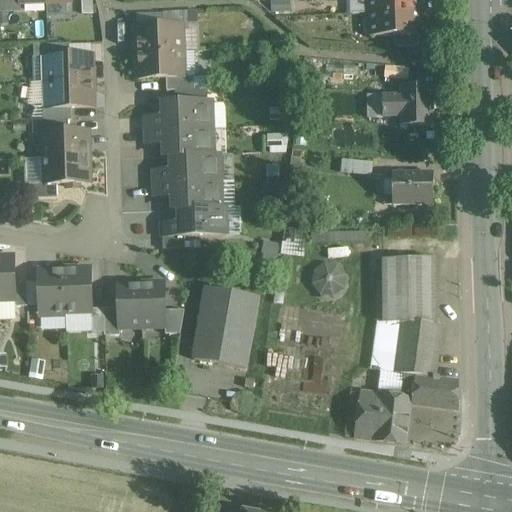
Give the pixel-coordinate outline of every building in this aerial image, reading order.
[(20,4),(19,0),(0,0),(0,14),(20,14),(20,4)] [(417,13),(416,2),(411,2),(410,0),(369,0),(370,15),(417,13)] [(412,37),(412,24),(417,24),(417,13),(370,15),(371,38),(412,37)] [(181,53),(180,28),(136,29),(137,55),(181,53)] [(33,47),(34,59),(47,58),(69,58),(69,46),(33,47)] [(181,53),(137,55),(138,81),(166,80),(182,79),(181,53)] [(48,84),(91,83),(90,57),(69,58),(47,58),(48,84)] [(193,79),(182,79),(166,80),(166,93),(175,92),(194,92),(193,79)] [(92,109),(91,83),(48,84),(49,110),(71,110),(92,109)] [(400,98),(400,89),(383,90),(383,98),(400,98)] [(400,98),(383,98),(383,119),(401,119),(401,128),(433,128),(433,89),(400,89),(400,98)] [(207,104),(206,91),(194,92),(175,92),(175,105),(207,104)] [(210,131),(209,104),(207,104),(175,105),(165,105),(165,117),(163,119),(145,120),(146,133),(210,131)] [(43,122),(68,121),(71,121),(71,110),(49,110),(43,110),(43,122)] [(68,134),(68,121),(43,122),(32,123),(33,135),(42,135),(68,134)] [(147,146),(162,145),(167,148),(167,159),(173,159),(211,157),(210,131),(146,133),(147,146)] [(43,161),(88,159),(87,133),(68,134),(42,135),(43,161)] [(173,169),(170,172),(154,173),(154,186),(218,184),(217,156),(211,157),(173,159),(173,169)] [(88,185),(88,159),(43,161),(44,186),(56,186),(88,185)] [(290,167),(297,168),(298,168),(299,160),(292,159),(291,159),(290,167)] [(432,206),(432,176),(393,176),(393,197),(393,206),(432,206)] [(219,209),(218,184),(154,186),(155,198),(172,198),(175,201),(175,212),(181,211),(219,209)] [(33,187),(33,200),(57,200),(56,186),(44,186),(33,187)] [(393,206),(393,197),(384,197),(384,206),(393,206)] [(184,238),(226,237),(225,209),(219,209),(181,211),(181,222),(179,225),(162,226),(162,239),(184,238)] [(279,256),(273,304),(283,305),(290,258),(289,257),(302,259),(307,231),(283,231),(280,256),(279,256)] [(184,250),(184,238),(162,239),(163,251),(184,250)] [(0,259),(0,303),(15,303),(14,285),(13,260),(0,259)] [(413,325),(433,327),(433,262),(381,262),(383,325),(401,325),(413,325)] [(342,291),(344,279),(337,269),(325,267),(315,274),(312,286),(320,296),(332,298),(342,291)] [(66,316),(64,272),(38,273),(40,317),(66,316)] [(90,272),(64,272),(66,316),(91,315),(91,311),(90,272)] [(26,285),(14,285),(15,303),(15,309),(27,308),(26,285)] [(164,313),(164,286),(141,287),(142,328),(165,327),(164,313)] [(141,287),(118,288),(118,310),(119,329),(142,328),(141,287)] [(193,362),(245,371),(258,299),(206,290),(193,362)] [(104,334),(105,338),(119,337),(119,329),(118,310),(104,311),(104,334)] [(104,334),(104,311),(91,311),(91,315),(92,335),(104,334)] [(165,336),(172,336),(180,336),(184,312),(164,313),(165,327),(165,336)] [(383,325),(377,324),(370,371),(394,374),(401,325),(383,325)] [(413,325),(401,325),(394,374),(403,375),(433,379),(439,328),(433,327),(413,325)] [(438,383),(438,380),(433,379),(403,375),(400,400),(410,402),(409,405),(456,411),(456,385),(438,383)] [(361,394),(355,439),(405,446),(409,405),(410,402),(400,400),(361,394)]
